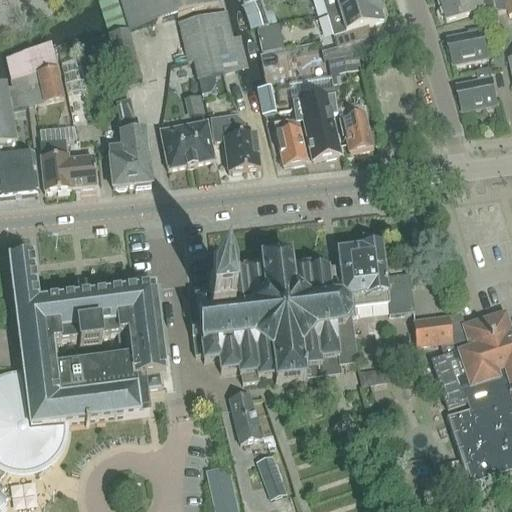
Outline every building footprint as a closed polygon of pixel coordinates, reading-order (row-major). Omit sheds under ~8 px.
[(117,0),(128,33),(128,35),(218,7),(216,0),(117,0)] [(321,0),(327,17),(378,2),(377,0),(321,0)] [(439,13),(441,20),(445,21),(447,24),(476,15),(476,14),(484,12),(480,0),(439,0),(442,10),(439,13)] [(482,0),(486,18),(507,14),(504,0),(482,0)] [(378,2),(327,17),(337,51),(368,42),(364,30),(383,24),(380,14),(382,13),(378,2)] [(210,18),(178,25),(188,65),(193,64),(198,83),(223,77),(218,56),(233,52),(232,46),(225,17),(225,15),(210,18)] [(453,69),(488,62),(482,31),(468,34),(469,38),(448,42),(453,69)] [(141,84),(128,35),(128,33),(109,38),(122,89),(141,84)] [(356,58),(328,63),(331,75),(359,70),(356,58)] [(37,75),(38,77),(44,106),(63,102),(57,70),(37,75)] [(463,116),(498,109),(490,72),(476,75),(478,85),(458,89),(463,116)] [(270,89),(257,92),(262,118),(275,115),(270,89)] [(0,90),(0,201),(39,197),(34,158),(18,160),(5,90),(0,90)] [(293,104),(297,123),(297,124),(305,123),(313,164),(340,158),(331,119),(337,118),(334,97),(293,104)] [(120,125),(133,122),(129,104),(116,107),(120,125)] [(363,109),(355,110),(341,113),(343,123),(338,124),(342,140),(345,140),(349,156),(372,151),(363,109)] [(224,145),(228,176),(260,172),(255,138),(245,140),(243,128),(235,121),(211,124),(214,147),(224,145)] [(288,125),(274,128),(283,170),(307,165),(300,132),(298,133),(297,124),(297,123),(288,125)] [(168,173),(168,175),(215,165),(214,163),(207,125),(160,135),(168,172),(168,173)] [(145,135),(119,138),(121,151),(108,153),(109,161),(113,192),(151,187),(145,135)] [(71,193),(96,191),(93,162),(68,164),(68,160),(67,160),(65,145),(41,147),(42,162),(41,162),(44,197),(71,194),(71,193)] [(381,252),(338,257),(340,274),(345,321),(351,321),(351,325),(389,321),(414,317),(411,296),(409,280),(384,283),(381,252)] [(62,429),(85,426),(85,430),(89,429),(88,426),(148,418),(145,393),(162,391),(160,378),(164,378),(153,290),(38,305),(32,260),(8,263),(23,378),(29,427),(48,424),(49,433),(63,432),(62,429)] [(197,306),(189,307),(195,360),(202,359),(203,364),(219,362),(221,374),(238,372),(239,378),(240,378),(242,387),(258,385),(258,381),(274,379),(275,386),(340,378),(339,370),(356,368),(351,325),(351,321),(345,321),(340,274),(309,278),(308,272),(291,274),(290,263),(260,266),(261,272),(243,274),(243,280),(226,282),(227,286),(215,287),(211,290),(211,294),(206,294),(207,299),(196,300),(197,306)] [(414,326),(417,352),(440,349),(443,361),(431,365),(447,414),(465,408),(468,415),(445,423),(467,490),(511,475),(511,327),(509,329),(505,317),(464,331),(460,318),(447,322),(414,326)] [(0,511),(2,511),(0,510),(0,483),(8,473),(10,474),(14,475),(16,475),(19,475),(23,475),(28,475),(31,474),(34,473),(38,479),(48,470),(46,467),(48,465),(50,464),(53,460),(56,456),(58,454),(59,451),(61,447),(61,444),(62,442),(62,439),(63,437),(63,434),(63,432),(49,433),(48,424),(29,427),(23,378),(19,378),(14,378),(9,379),(3,381),(0,382),(0,511)] [(228,402),(239,447),(262,441),(259,429),(256,430),(248,397),(228,402)] [(271,460),(256,466),(270,504),(286,499),(271,460)] [(205,478),(212,511),(236,511),(228,472),(205,478)]
